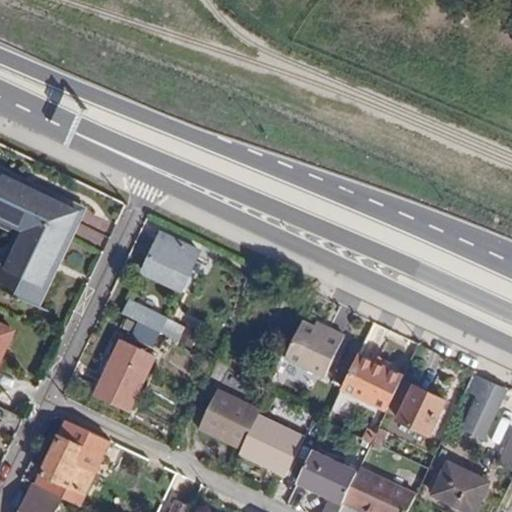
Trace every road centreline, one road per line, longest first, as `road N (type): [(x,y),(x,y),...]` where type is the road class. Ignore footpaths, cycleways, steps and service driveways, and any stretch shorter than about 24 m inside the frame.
road 1 (primary): [(511,268),(0,51)]
road 2 (primary): [(60,124),(108,136),(511,311)]
road 3 (primary): [(152,178),(511,345)]
road 4 (residential): [(52,389),(298,511)]
road 5 (residential): [(152,178),(52,389)]
road 6 (residential): [(52,389),(0,498)]
